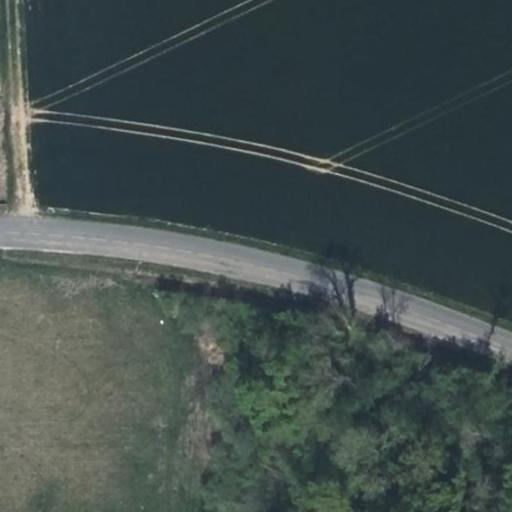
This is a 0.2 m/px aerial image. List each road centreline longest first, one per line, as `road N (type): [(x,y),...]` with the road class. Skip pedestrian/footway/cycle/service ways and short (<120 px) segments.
road 1 (secondary): [(0,232),(200,253),(360,293),(511,346)]
road 2 (track): [(15,0),(26,233)]
